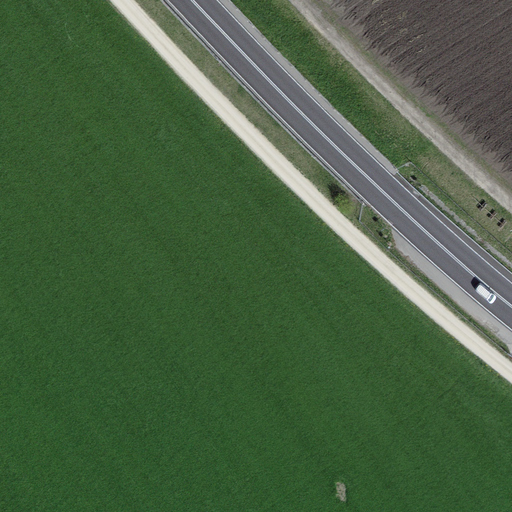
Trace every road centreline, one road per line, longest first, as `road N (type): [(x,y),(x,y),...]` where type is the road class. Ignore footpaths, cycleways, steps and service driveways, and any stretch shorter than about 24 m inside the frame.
road 1 (track): [(122,0),(349,232),(511,372)]
road 2 (trunk): [(511,306),(320,132),(192,0)]
road 3 (track): [(301,0),(511,199)]
